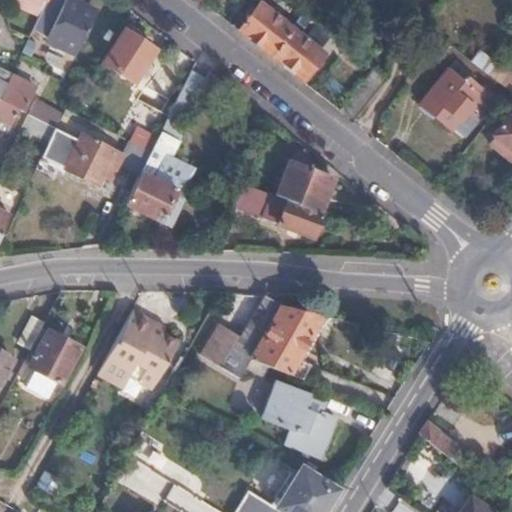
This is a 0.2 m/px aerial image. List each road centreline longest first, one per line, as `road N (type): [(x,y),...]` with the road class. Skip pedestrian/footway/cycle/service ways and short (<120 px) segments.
road 1 (residential): [(0,281),(45,271),(486,284)]
road 2 (residential): [(159,0),(465,238),(486,284)]
road 3 (tertiary): [(486,284),(353,511)]
